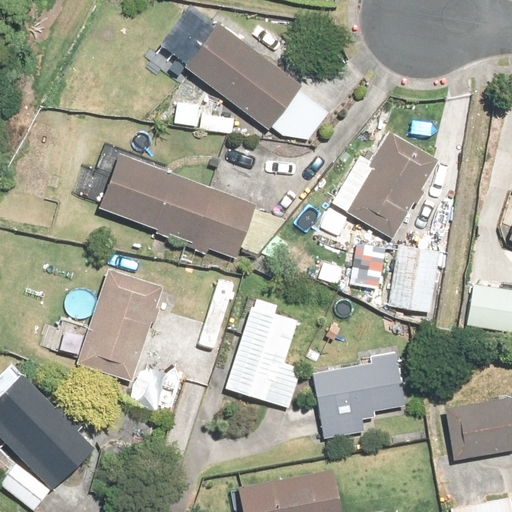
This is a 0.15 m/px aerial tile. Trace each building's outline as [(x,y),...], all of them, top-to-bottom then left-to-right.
[(190,1),(158,42),(185,62),(183,65),(266,129),(300,86),(190,1)] [(236,117),(202,112),(200,129),(234,134),(236,117)] [(393,239),(438,158),(388,130),(342,210),(393,239)] [(258,205),(113,151),(91,212),(235,265),(258,205)] [(441,249),(398,244),(391,307),(434,312),(441,249)] [(325,260),(316,278),(336,288),(345,269),(325,260)] [(106,270),(73,365),(128,384),(161,289),(106,270)] [(511,288),(474,282),(468,322),(511,329),(511,288)] [(297,322),(251,308),(225,389),(289,408),(302,368),(285,362),(297,322)] [(399,361),(312,373),(322,440),(366,433),(364,419),(375,417),(374,410),(405,406),(399,361)] [(91,450),(74,434),(85,422),(61,399),(50,410),(9,370),(0,378),(0,439),(53,490),(91,450)] [(511,393),(509,396),(446,406),(454,456),(511,447),(511,393)] [(157,428),(116,414),(109,435),(150,449),(157,428)] [(341,511),(334,469),(238,486),(242,511),(356,511),(357,511),(352,511),(341,511)] [(111,511),(120,490),(96,481),(86,509),(94,511),(111,511)] [(511,511),(511,510),(510,498),(451,509),(451,511),(511,511)]
